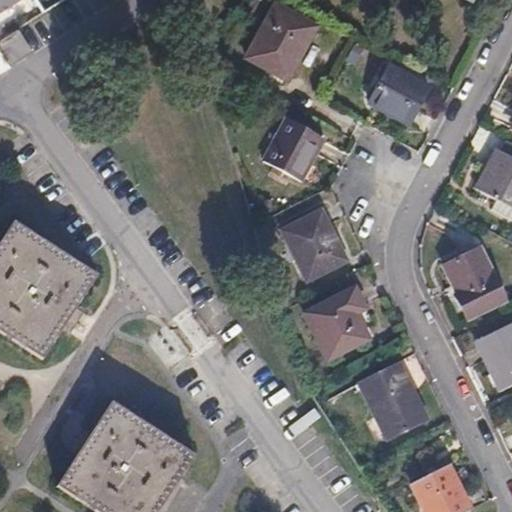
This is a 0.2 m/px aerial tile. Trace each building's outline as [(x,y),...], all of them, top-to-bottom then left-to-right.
[(315,24),(274,1),(240,59),(282,82),(315,24)] [(15,28),(0,37),(0,48),(8,62),(28,49),(15,28)] [(422,84),(383,62),(363,100),(402,121),(422,84)] [(319,137),(282,116),(258,159),(296,180),(319,137)] [(499,153),(495,151),(473,194),(489,202),(485,209),(508,221),(511,213),(511,145),(505,142),(499,153)] [(320,208),(279,226),(303,278),(344,259),(320,208)] [(90,276),(9,225),(0,239),(0,333),(39,358),(90,276)] [(478,249),(445,266),(459,295),(456,297),(467,322),(504,302),(478,249)] [(351,286),(300,310),(321,356),(364,336),(357,322),(352,310),(360,306),(351,286)] [(360,306),(352,310),(357,322),(366,318),(360,306)] [(511,318),(510,315),(473,333),(499,389),(511,382),(511,318)] [(394,363),(355,382),(381,437),(421,418),(394,363)] [(160,511),(195,459),(113,409),(60,490),(94,511),(160,511)] [(443,463),(405,481),(420,511),(455,511),(465,508),(443,463)]
